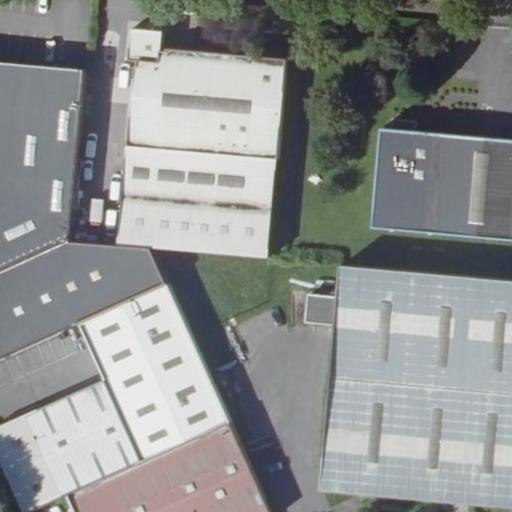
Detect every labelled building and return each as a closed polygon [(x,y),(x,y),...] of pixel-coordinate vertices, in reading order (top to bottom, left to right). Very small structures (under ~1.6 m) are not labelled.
[(274,256),(290,62),(171,51),(172,33),(140,32),(136,69),(142,70),(126,245),(156,247),(274,256)] [(156,247),(126,245),(76,242),(89,69),(0,61),(0,360),(83,322),(168,283),(156,247)] [(511,237),(511,137),(385,125),(377,224),(511,237)] [(511,276),(342,262),(339,294),(337,321),(321,493),(511,508),(511,276)] [(168,283),(83,322),(110,379),(28,416),(13,458),(37,510),(79,491),(235,417),(168,283)] [(309,318),(337,321),(339,294),(311,291),(309,318)] [(276,344),(299,334),(281,296),(258,306),(276,344)] [(13,458),(28,416),(0,429),(13,458)] [(88,511),(278,511),(235,417),(79,491),(88,511)]
